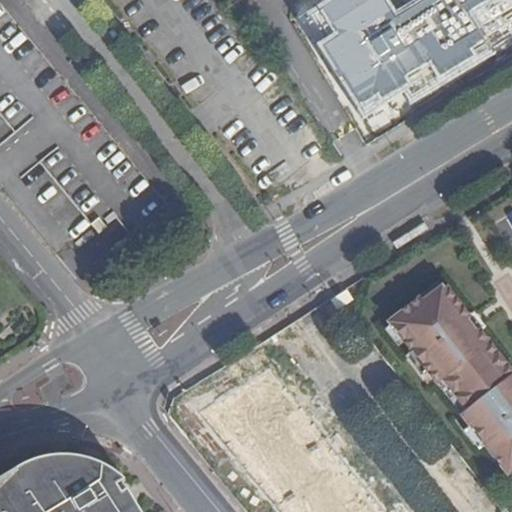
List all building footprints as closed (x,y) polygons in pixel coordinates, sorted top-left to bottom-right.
[(325,0),(319,4),(336,33),(321,43),(359,106),(379,94),(383,100),(407,86),(413,94),(420,90),(427,85),(440,78),(476,58),(490,49),(483,34),(499,25),(511,17),(511,0),(416,0),(397,12),(389,0),(325,0)] [(0,116),(14,133),(38,163),(100,236),(116,222),(121,228),(127,236),(165,206),(162,202),(0,2),(0,116)] [(508,474),(511,470),(511,371),(502,359),(480,330),(484,327),(474,315),(470,318),(446,287),(425,303),(421,298),(390,323),(412,351),(429,373),(438,384),(444,380),(468,410),(462,415),(471,426),(486,446),(508,474)] [(358,299),(351,289),(334,300),(340,310),(358,299)] [(412,351),(406,356),(422,378),(429,373),(412,351)] [(206,416),(280,511),(380,511),(267,368),(206,416)] [(471,426),(464,431),(480,450),(486,446),(471,426)] [(0,511),(142,511),(125,481),(106,470),(88,464),(65,464),(41,469),(25,475),(0,489),(0,511)]
